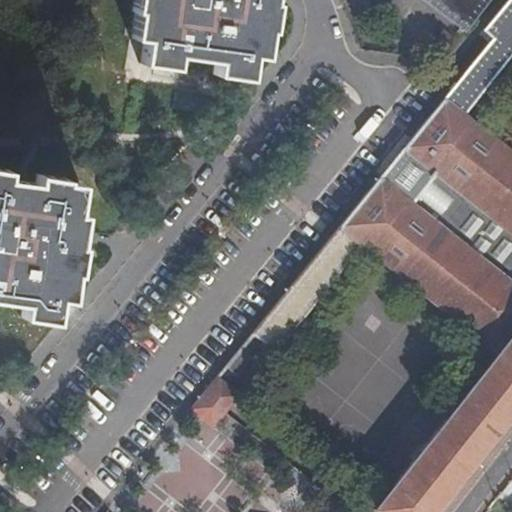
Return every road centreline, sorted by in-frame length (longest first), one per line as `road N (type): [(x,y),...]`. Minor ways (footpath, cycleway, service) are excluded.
road 1 (unclassified): [(41,511),(370,111),(368,85),(325,46)]
road 2 (residential): [(325,46),(0,437)]
